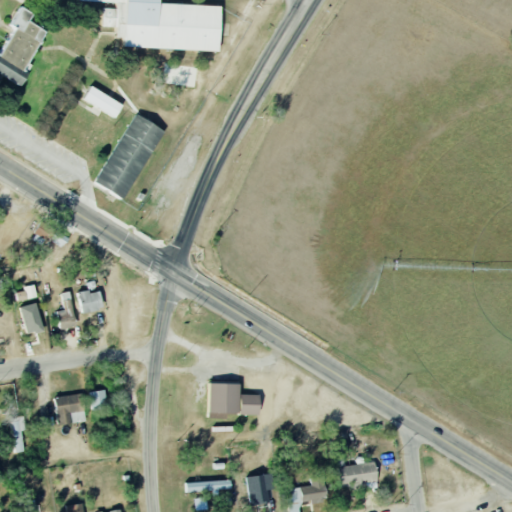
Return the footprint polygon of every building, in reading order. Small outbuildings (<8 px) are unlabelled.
[(218,0),(217,49),(119,44),(120,34),(110,34),(111,23),(97,23),(97,0),(218,0)] [(0,74),(15,84),(26,66),(20,62),(42,29),(22,17),(28,8),(17,1),(7,17),(13,21),(0,41),(0,74)] [(80,94),(89,79),(123,100),(114,115),(80,94)] [(133,108),(163,127),(119,196),(89,177),(133,108)] [(64,246),(69,235),(39,223),(34,234),(64,246)] [(37,298),(34,285),(23,287),(24,291),(15,293),(17,302),(37,298)] [(103,309),(100,291),(90,293),(89,290),(78,292),(82,313),(103,309)] [(26,334),(43,330),(36,303),(20,307),(26,334)] [(58,311),(59,329),(72,328),(70,310),(58,311)] [(204,377),(236,378),(236,386),(257,387),(256,410),(203,408),(204,377)] [(92,411),(107,409),(105,390),(89,392),(92,411)] [(85,422),(83,394),(54,397),(57,425),(85,422)] [(339,465),(340,489),(377,487),(376,463),(339,465)] [(311,486),(286,489),(288,511),(300,511),(299,503),(327,500),(324,476),(310,478),(311,486)] [(230,482),(185,482),(185,492),(231,490),(230,482)] [(269,504),(268,488),(235,489),(236,505),(269,504)] [(36,511),(35,500),(25,501),(26,511),(36,511)] [(83,511),(82,503),(65,506),(66,511),(83,511)]
